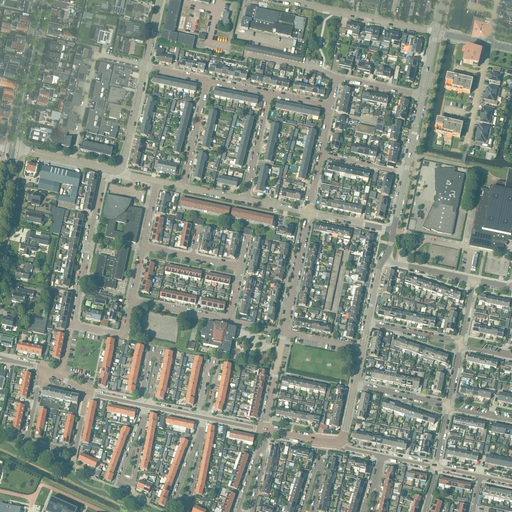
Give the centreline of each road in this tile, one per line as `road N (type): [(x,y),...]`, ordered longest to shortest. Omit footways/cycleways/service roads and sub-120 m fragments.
road 1 (residential): [(73,325),(104,168)]
road 2 (residential): [(144,65),(94,57),(71,161)]
road 3 (residential): [(436,32),(283,0)]
road 4 (residential): [(18,120),(50,0)]
road 5 (residential): [(74,452),(26,441),(41,368)]
road 6 (residential): [(283,332),(308,212)]
